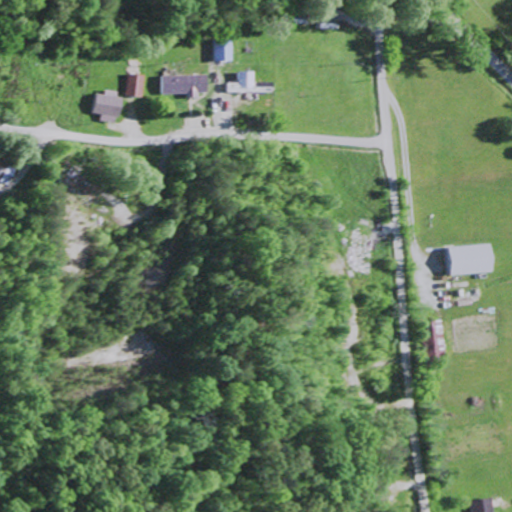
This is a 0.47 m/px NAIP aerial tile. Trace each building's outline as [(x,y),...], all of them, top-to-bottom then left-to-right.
[(215,43),(216,62),(233,61),(232,42),(215,43)] [(239,72),(240,82),(229,82),(229,93),(274,92),(274,82),(255,83),(255,71),(239,72)] [(146,75),(130,74),(129,96),(145,97),(146,75)] [(209,95),(208,75),(164,76),(165,94),(189,94),(189,96),(209,95)] [(108,95),(99,93),(96,113),(105,114),(104,121),(121,123),(124,94),(108,92),(108,95)] [(0,180),(14,184),(19,167),(0,161),(0,180)] [(495,274),(494,245),(452,246),(453,275),(495,274)] [(447,358),(446,323),(428,324),(429,358),(447,358)] [(475,511),(498,511),(497,498),(475,500),(475,511)]
